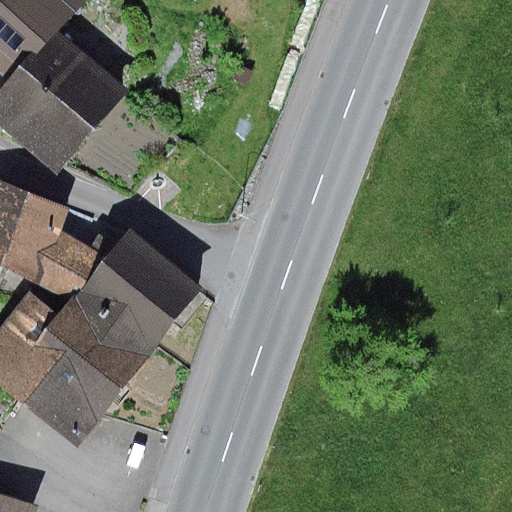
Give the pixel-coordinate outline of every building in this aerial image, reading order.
[(0,0),(0,69),(15,82),(60,32),(88,0),(0,0)] [(15,82),(0,99),(0,123),(58,174),(129,92),(60,32),(15,82)] [(77,292),(111,250),(64,234),(72,211),(0,181),(0,265),(35,284),(46,278),(77,292)] [(111,250),(77,292),(155,354),(204,291),(128,230),(111,250)] [(32,296),(0,336),(0,385),(80,448),(155,354),(77,292),(58,317),(32,296)] [(0,511),(25,511),(26,510),(0,501),(0,511)]
